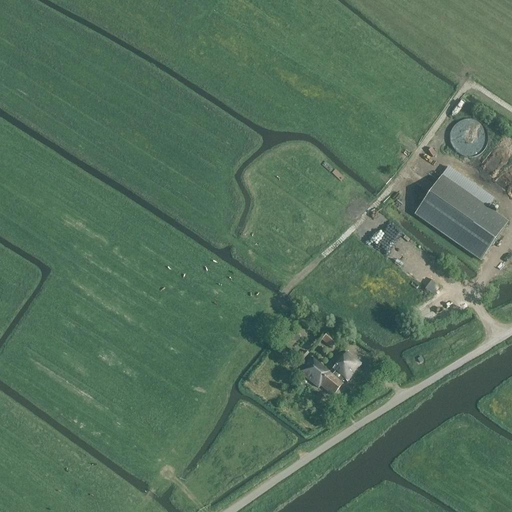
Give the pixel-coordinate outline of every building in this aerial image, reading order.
[(452,127),(459,156),(484,150),(477,121),(452,127)] [(511,164),(500,180),(511,189),(511,164)] [(509,223),(443,176),(416,215),(482,261),(509,223)] [(433,281),(426,288),(433,296),(440,289),(433,281)] [(336,342),(327,335),(323,341),(331,349),(336,342)] [(347,382),(357,371),(356,370),(361,364),(348,353),(347,353),(333,370),(336,372),(332,375),(311,357),(299,373),(319,388),(321,386),(333,396),(343,384),(341,383),(344,379),(347,382)]
